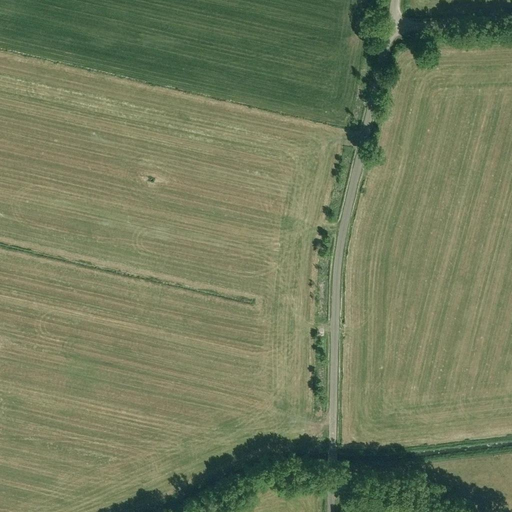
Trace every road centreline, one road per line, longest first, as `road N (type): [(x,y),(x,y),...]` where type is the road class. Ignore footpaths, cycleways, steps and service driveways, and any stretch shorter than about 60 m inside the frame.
road 1 (unclassified): [(331,485),(336,276),(389,26)]
road 2 (unclassified): [(455,511),(386,483),(331,485)]
road 3 (unclassified): [(389,26),(511,22)]
